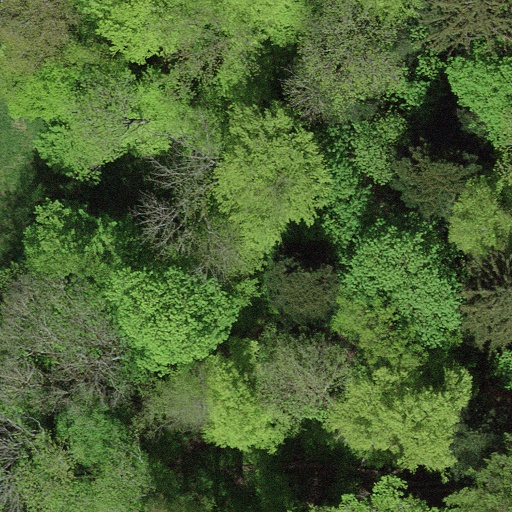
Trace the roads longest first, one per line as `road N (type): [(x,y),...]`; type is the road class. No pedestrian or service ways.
road 1 (track): [(242,0),(270,23),(363,159),(373,322),(437,511)]
road 2 (track): [(373,322),(200,417),(112,511)]
